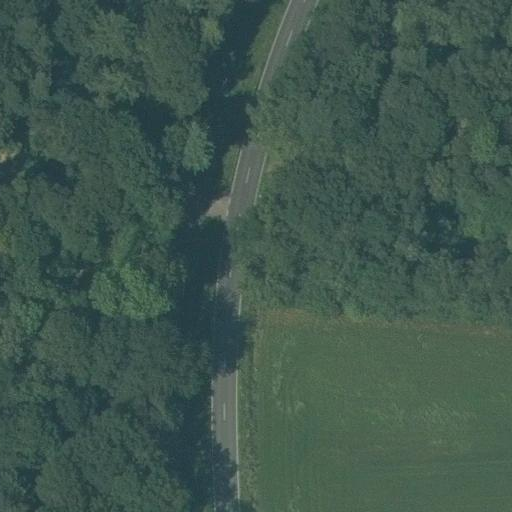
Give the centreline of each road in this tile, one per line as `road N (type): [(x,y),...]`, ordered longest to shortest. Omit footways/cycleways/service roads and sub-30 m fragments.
road 1 (secondary): [(227,511),(222,367),(237,213),(304,0)]
road 2 (track): [(123,0),(139,139),(155,174),(190,204)]
road 3 (track): [(181,466),(0,494)]
